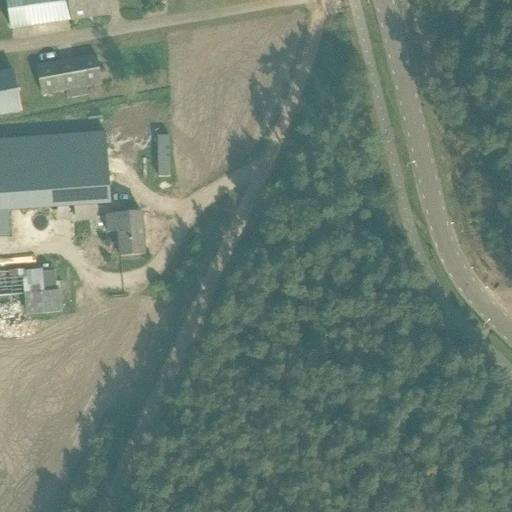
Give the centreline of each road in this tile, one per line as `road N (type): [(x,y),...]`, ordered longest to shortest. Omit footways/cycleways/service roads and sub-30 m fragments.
road 1 (track): [(319,0),(217,263),(101,511)]
road 2 (tertiary): [(511,336),(435,231),(381,0)]
road 3 (unclassified): [(0,50),(308,0)]
